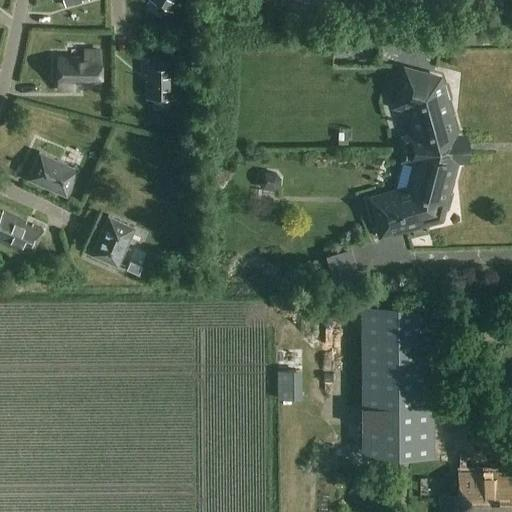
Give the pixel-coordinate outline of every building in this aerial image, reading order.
[(152,0),(174,13),(181,0),(152,0)] [(335,29),(335,52),(347,52),(360,42),(360,29),(335,29)] [(100,82),(100,51),(85,51),(85,59),(59,59),(59,82),(100,82)] [(176,99),(176,65),(146,65),(146,76),(150,76),(150,83),(147,83),(147,100),(176,99)] [(456,137),(447,102),(449,100),(445,88),(443,88),(440,78),(405,68),(395,106),(412,111),(415,121),(412,124),(415,134),(403,137),(404,139),(405,139),(406,159),(404,158),(404,160),(415,164),(413,173),(415,176),(413,186),(371,198),(371,199),(381,236),(408,228),(407,225),(426,220),(427,223),(441,219),(443,209),(445,209),(449,196),(448,195),(457,160),(466,161),(468,155),(468,142),(466,136),(456,137)] [(67,196),(79,169),(40,152),(28,179),(67,196)] [(260,179),(259,186),(263,191),(275,193),(280,188),(281,181),(277,176),(265,174),(260,179)] [(30,226),(24,224),(25,222),(2,212),(0,216),(0,242),(30,255),(41,229),(31,224),(30,226)] [(118,267),(135,227),(108,215),(91,255),(118,267)] [(360,279),(351,249),(326,256),(335,286),(360,279)] [(130,262),(126,272),(138,277),(142,267),(130,262)] [(362,457),(435,456),(434,304),(361,305),(362,457)] [(335,449),(356,450),(356,437),(335,437),(335,449)] [(511,511),(511,477),(483,478),(483,474),(460,474),(460,494),(450,494),(449,511),(511,511)]
